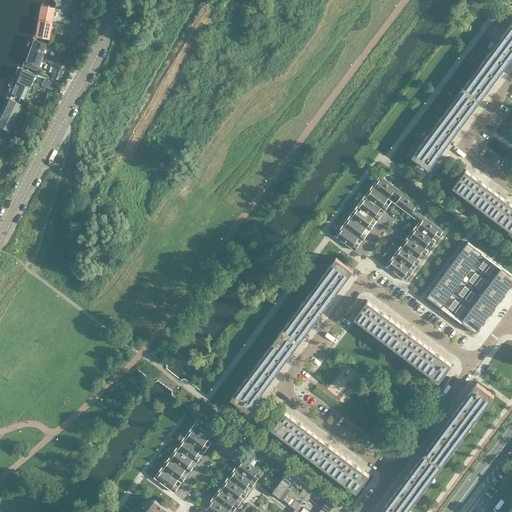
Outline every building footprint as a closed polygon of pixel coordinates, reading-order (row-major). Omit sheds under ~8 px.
[(73,0),(73,14),(82,14),(82,0),(73,0)] [(35,37),(48,39),(54,7),(40,5),(35,37)] [(511,55),(511,22),(496,44),(511,55)] [(23,65),(37,71),(47,44),(33,39),(23,65)] [(492,85),(511,58),(511,55),(496,44),(475,72),(492,85)] [(9,93),(24,100),(36,75),(21,68),(9,93)] [(471,113),(492,85),(475,72),(454,100),(471,113)] [(0,116),(0,126),(9,131),(22,105),(9,98),(0,116)] [(450,141),(471,113),(454,100),(433,128),(450,141)] [(429,169),(450,141),(433,128),(412,156),(429,169)] [(494,191),(466,170),(453,187),(481,208),(494,191)] [(400,190),(380,175),(372,186),(386,196),(387,195),(389,197),(392,192),(396,195),(400,190)] [(385,202),(388,197),(386,196),(372,186),(365,196),(381,208),(385,211),(389,205),(385,202)] [(416,210),(420,205),(400,190),(396,195),(402,199),(398,205),(419,221),(424,216),(416,210)] [(511,225),(511,204),(494,191),(481,208),(509,229),(511,225)] [(378,213),(381,208),(365,196),(357,206),(372,217),(374,218),(377,221),(382,215),(378,213)] [(370,222),(374,218),(372,217),(357,206),(350,216),(366,228),(370,231),(374,225),(370,222)] [(363,232),(366,228),(350,216),(342,226),(359,238),(362,241),(367,235),(363,232)] [(444,231),(424,216),(419,221),(416,226),(431,236),(433,238),(436,234),(439,236),(444,231)] [(356,242),(359,238),(342,226),(335,236),(355,251),(359,245),(356,242)] [(436,241),(433,238),(431,236),(416,226),(409,236),(423,246),(425,248),(428,244),(432,246),(436,241)] [(425,248),(423,246),(409,236),(401,246),(416,256),(418,258),(421,253),(425,256),(429,251),(425,248)] [(483,253),(468,242),(468,243),(465,246),(463,249),(477,260),(482,254),(483,253)] [(418,258),(416,256),(401,246),(394,255),(408,266),(410,268),(414,263),(417,266),(421,261),(418,258)] [(477,260),(463,249),(460,253),(458,256),(472,267),(477,260)] [(414,270),(410,268),(408,266),(394,255),(386,266),(400,277),(401,276),(403,278),(406,273),(410,276),(414,270)] [(472,267),(458,256),(455,259),(453,262),(453,263),(467,273),(472,267)] [(333,298),(354,270),(336,257),(315,285),(333,298)] [(467,273),(453,263),(450,266),(448,269),(462,280),(467,273)] [(511,274),(502,267),(502,268),(497,274),(511,285),(511,284),(511,274)] [(462,280),(448,269),(445,273),(443,276),(457,287),(462,280)] [(511,285),(497,274),(492,281),(506,292),(509,289),(511,286),(511,285)] [(457,287),(443,276),(440,280),(438,283),(452,294),(457,287)] [(504,295),(506,292),(492,281),(487,288),(501,299),(502,299),(504,295)] [(452,294),(438,283),(435,286),(433,289),(433,290),(447,300),(452,294)] [(312,326),(333,298),(315,285),(294,314),(312,326)] [(501,299),(487,288),(482,295),(497,306),(499,302),(501,299)] [(447,300),(433,290),(430,293),(428,296),(427,297),(442,308),(443,307),(447,300)] [(497,306),(482,295),(477,301),(492,312),(494,309),(497,306)] [(396,322),(368,301),(355,318),(383,339),(396,322)] [(492,312),(477,301),(472,308),(486,319),(489,316),(491,313),(492,312)] [(486,319),(472,308),(467,315),(481,326),(482,326),(484,322),(486,319)] [(291,355),(312,326),(294,314),(273,342),(291,355)] [(481,326),(467,315),(462,321),(461,322),(476,333),(477,332),(479,329),(481,326)] [(424,343),(413,335),(396,322),(383,339),(411,360),(424,343)] [(270,383),(291,355),(273,342),(252,370),(270,383)] [(452,364),(424,343),(411,360),(439,381),(452,364)] [(249,411),(270,383),(252,370),(231,398),(249,411)] [(473,424),(494,396),(477,383),(456,411),(473,424)] [(313,432),(285,411),(272,429),(300,450),(313,432)] [(452,452),(473,424),(456,411),(435,439),(452,452)] [(219,432),(199,417),(192,428),(206,438),(208,439),(212,435),(215,437),(219,432)] [(205,444),(208,440),(206,438),(192,428),(184,438),(201,450),(204,453),(208,447),(205,444)] [(235,452),(239,447),(219,432),(215,437),(220,441),(217,446),(239,463),(243,457),(235,452)] [(341,453),(313,432),(300,450),(328,471),(341,453)] [(197,454),(201,450),(184,438),(177,448),(193,460),(197,463),(201,457),(197,454)] [(431,480),(452,452),(435,439),(414,467),(431,480)] [(190,464),(193,460),(177,448),(169,458),(186,470),(189,472),(194,467),(190,464)] [(370,475),(341,453),(328,471),(357,492),(370,475)] [(243,457),(239,463),(236,467),(250,478),(252,479),(255,475),(259,478),(263,472),(243,457)] [(182,474),(186,470),(169,458),(162,467),(178,480),(182,482),(186,477),(182,474)] [(175,484),(178,480),(162,467),(155,477),(175,492),(179,487),(175,484)] [(256,482),(252,479),(250,478),(236,467),(228,477),(243,488),(245,489),(248,485),(252,488),(256,482)] [(410,508),(431,480),(414,467),(393,495),(410,508)] [(311,488),(289,471),(280,482),(303,499),(311,488)] [(248,492),(245,489),(243,488),(228,477),(221,487),(235,498),(237,499),(240,495),(244,498),(248,492)] [(303,499),(280,482),(273,492),(288,504),(292,498),(295,500),(291,506),(295,509),(303,499)] [(237,499),(235,498),(221,487),(213,497),(228,508),(230,509),(233,505),(237,508),(241,502),(237,499)] [(328,511),(334,505),(311,488),(303,499),(320,511),(328,511)] [(407,511),(410,508),(393,495),(380,511),(407,511)] [(233,511),(230,509),(228,508),(213,497),(206,508),(211,511),(233,511)] [(172,511),(173,511),(156,499),(146,511),(172,511)] [(320,511),(303,499),(295,509),(299,511),(320,511)]
